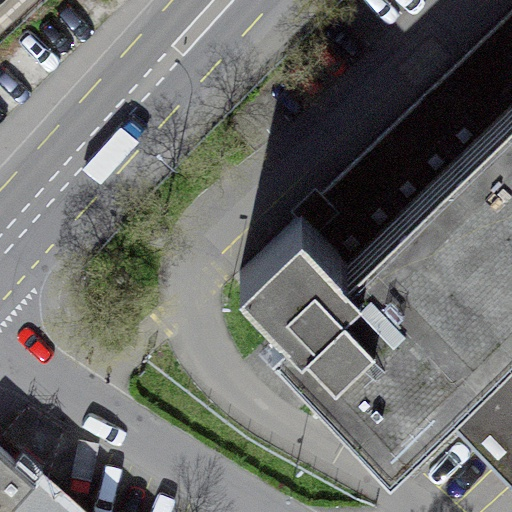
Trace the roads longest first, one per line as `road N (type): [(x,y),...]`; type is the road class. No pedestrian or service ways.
road 1 (primary): [(0,247),(224,0)]
road 2 (residential): [(259,511),(0,340)]
